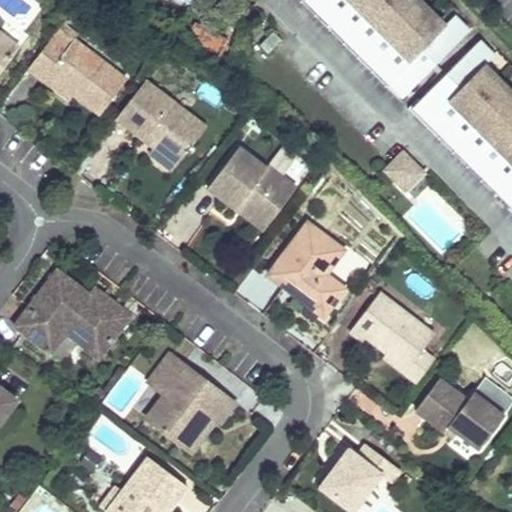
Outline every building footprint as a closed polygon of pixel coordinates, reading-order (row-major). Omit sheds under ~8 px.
[(412,0),(293,0),(398,104),(409,94),(407,92),(465,34),(450,19),(441,28),(412,0)] [(224,46),(202,35),(204,30),(192,24),(184,40),(217,58),(224,46)] [(224,46),(226,41),(204,30),(202,35),(224,46)] [(280,39),(272,31),(259,46),(267,53),(280,39)] [(0,71),(17,49),(0,35),(0,71)] [(126,81),(75,42),(69,50),(52,37),(27,70),(68,101),(72,95),(100,115),(126,81)] [(511,99),(481,68),(490,59),(475,44),(417,102),(415,100),(405,110),(511,217),(511,99)] [(174,102),(145,80),(114,120),(143,143),(147,138),(156,145),(178,162),(206,126),(187,112),(182,117),(169,108),(174,102)] [(100,115),(72,95),(68,101),(94,122),(100,115)] [(178,162),(156,145),(149,154),(172,171),(178,162)] [(296,189),(268,167),(265,170),(238,149),(206,189),(234,211),(239,205),(267,226),(296,189)] [(419,172),(401,154),(398,157),(416,175),(419,172)] [(416,175),(398,157),(383,172),(401,190),(416,175)] [(267,226),(239,205),(234,211),(262,233),(267,226)] [(345,247),(308,219),(274,263),(300,283),(292,294),(321,317),(342,289),(324,275),(345,247)] [(213,269),(246,276),(253,247),(220,240),(213,269)] [(300,283),(274,263),(266,274),(292,294),(300,283)] [(130,317),(99,293),(93,300),(87,295),(55,272),(12,327),(43,350),(64,323),(72,329),(103,352),(130,317)] [(99,293),(92,288),(87,295),(93,300),(99,293)] [(432,334),(378,292),(348,331),(360,340),(363,336),(404,369),(420,349),(432,334)] [(72,329),(64,323),(43,350),(51,357),(65,338),(72,329)] [(72,329),(65,338),(96,361),(103,352),(72,329)] [(420,349),(404,369),(385,353),(381,358),(416,384),(434,360),(420,349)] [(232,404),(166,355),(144,384),(160,395),(142,419),(174,443),(175,444),(201,409),(214,419),(218,423),(232,404)] [(463,400),(436,379),(412,411),(445,435),(450,427),(457,432),(478,449),(502,417),(470,392),(463,400)] [(0,418),(13,403),(0,392),(0,418)] [(214,419),(201,409),(175,444),(188,454),(214,419)] [(93,440),(118,447),(125,426),(100,419),(93,440)] [(457,432),(450,427),(445,435),(451,440),(457,432)] [(397,471),(364,446),(355,457),(346,451),(314,492),(339,511),(349,511),(378,476),(388,483),(397,471)] [(166,511),(185,487),(147,458),(121,492),(106,511),(158,511),(160,509),(163,511),(166,511)] [(106,511),(121,492),(113,487),(97,508),(102,511),(106,511)]
